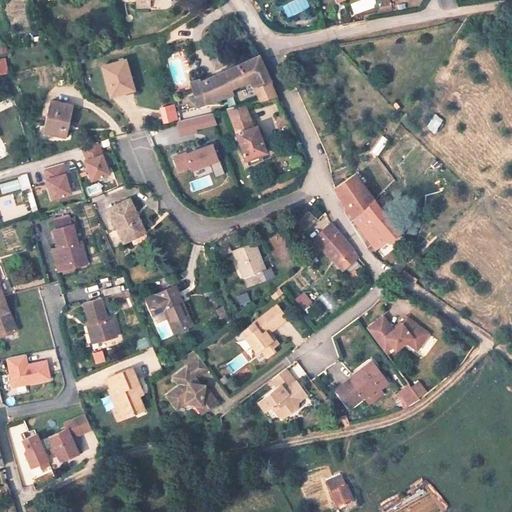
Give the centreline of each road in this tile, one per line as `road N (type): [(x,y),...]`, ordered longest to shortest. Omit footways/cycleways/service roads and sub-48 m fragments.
road 1 (track): [(488,344),(396,425),(259,453),(163,447),(107,465)]
road 2 (residential): [(319,183),(304,200),(214,229),(190,223),(132,147)]
road 3 (residential): [(319,183),(379,270),(373,297),(316,344),(315,360)]
road 4 (residential): [(268,46),(465,11)]
road 5 (track): [(511,361),(379,270)]
road 6 (unclassified): [(268,46),(317,157),(319,183)]
